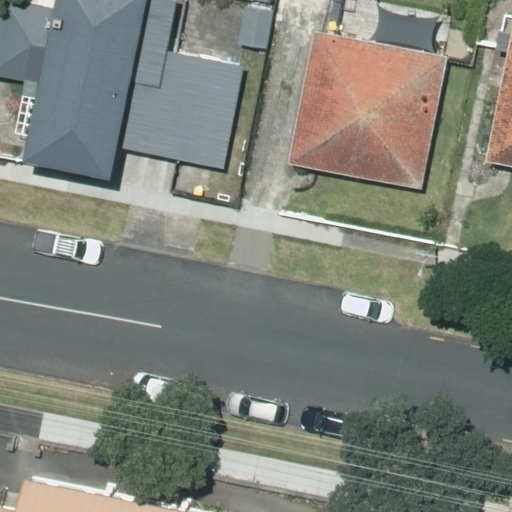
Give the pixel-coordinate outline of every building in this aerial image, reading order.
[(0,0),(0,72),(27,78),(10,155),(117,177),(123,148),(216,167),(237,67),(160,51),(169,0),(40,0),(40,5),(14,0),(0,0)] [(280,0),(279,8),(324,17),(327,0),(280,0)] [(511,166),(511,27),(503,25),(477,160),(511,166)] [(307,29),(281,161),(414,187),(440,55),(307,29)] [(193,511),(9,476),(4,504),(0,503),(0,511),(193,511)]
